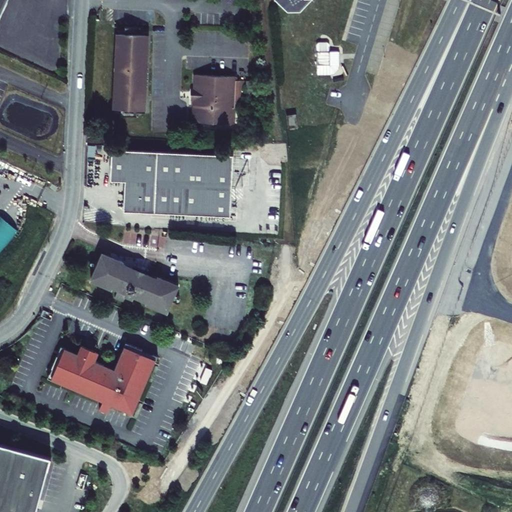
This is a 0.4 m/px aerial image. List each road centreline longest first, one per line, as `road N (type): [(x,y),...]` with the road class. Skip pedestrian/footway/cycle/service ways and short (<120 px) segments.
road 1 (motorway): [(473,0),(446,29),(194,511)]
road 2 (motorway): [(484,0),(258,511)]
road 3 (motorway): [(300,511),(511,35)]
road 4 (motorway): [(351,511),(511,72)]
road 5 (unclassified): [(0,334),(35,293),(69,213),(80,0)]
road 6 (unknown): [(66,224),(139,249),(219,263),(229,272),(228,299)]
road 7 (unclassified): [(0,417),(112,466),(120,485),(108,511)]
